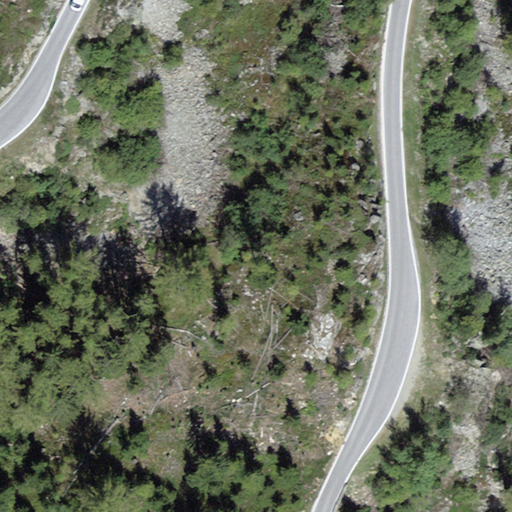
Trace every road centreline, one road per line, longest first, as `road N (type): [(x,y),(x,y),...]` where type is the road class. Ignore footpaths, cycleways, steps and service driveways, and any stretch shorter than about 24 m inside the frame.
road 1 (unclassified): [(406,0),(398,41),(404,329),(383,410),(335,511)]
road 2 (unclassified): [(0,130),(20,116),(81,0)]
